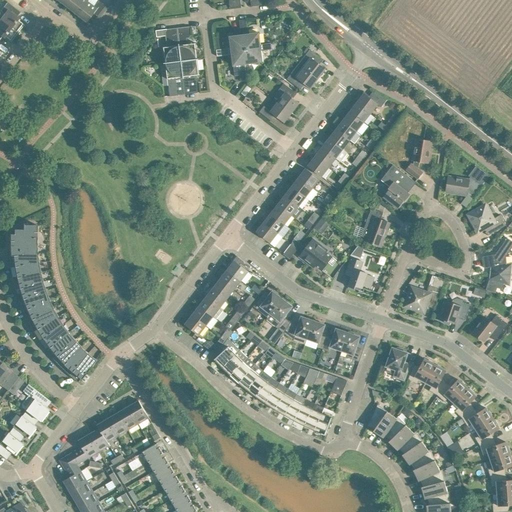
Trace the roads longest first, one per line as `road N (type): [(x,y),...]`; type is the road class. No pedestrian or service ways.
road 1 (residential): [(342,442),(321,450),(274,427),(155,329)]
road 2 (residential): [(222,511),(121,354)]
road 3 (tertiary): [(511,155),(371,48)]
road 4 (residential): [(377,319),(298,292),(227,236)]
road 5 (residential): [(511,394),(445,342),(382,321)]
road 6 (residential): [(78,408),(26,356),(0,305)]
road 7 (residential): [(432,210),(459,234),(464,266),(405,252)]
road 8 (residential): [(342,442),(382,321)]
road 9 (residential): [(295,149),(371,48)]
